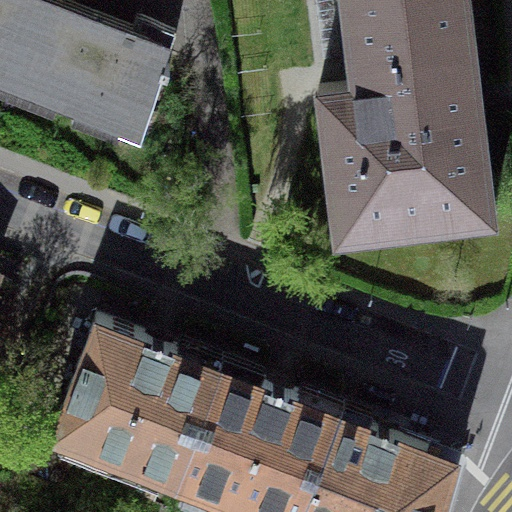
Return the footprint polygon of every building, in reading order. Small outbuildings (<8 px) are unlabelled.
[(0,0),(0,78),(8,82),(39,0),(0,0)] [(41,0),(39,0),(8,82),(139,132),(160,69),(166,71),(169,63),(163,61),(167,48),(104,24),(41,0)] [(344,0),(351,55),(471,41),(470,39),(461,40),(456,6),(468,5),(466,0),(344,0)] [(471,43),(471,41),(351,55),(351,59),(361,58),(364,75),(364,77),(319,83),(334,212),(369,207),(372,226),(492,211),(484,145),(473,147),(470,117),(481,115),(478,95),(476,74),(465,75),(461,44),(471,43)] [(0,313),(14,278),(0,272),(0,313)] [(173,473),(218,356),(157,332),(97,309),(53,427),(173,473)] [(279,379),(218,356),(173,473),(276,511),(297,511),(339,402),(279,379)] [(339,402),(297,511),(435,511),(455,447),(397,424),(339,402)]
